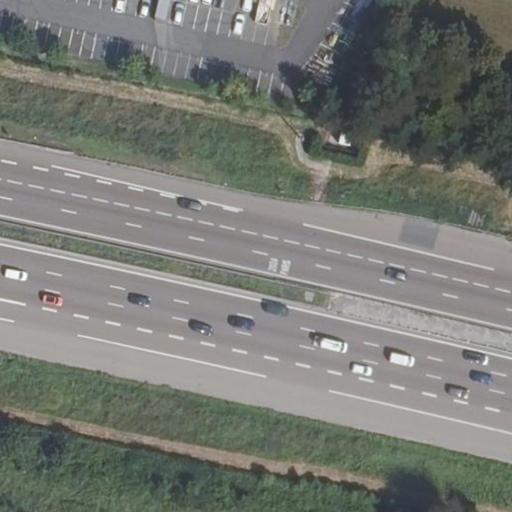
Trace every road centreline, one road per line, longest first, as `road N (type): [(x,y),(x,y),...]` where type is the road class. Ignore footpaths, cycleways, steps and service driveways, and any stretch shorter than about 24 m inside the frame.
road 1 (motorway): [(511,310),(0,191)]
road 2 (motorway): [(43,280),(511,390)]
